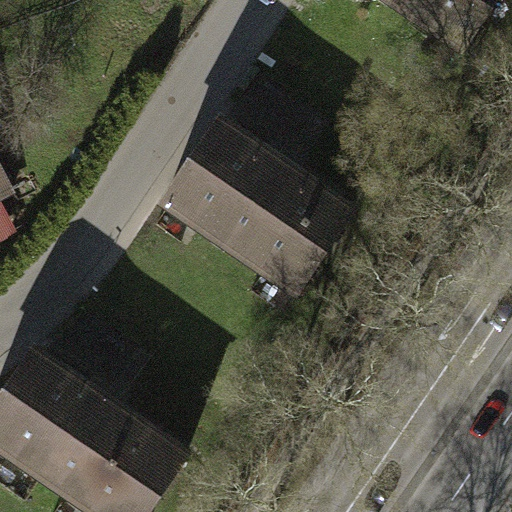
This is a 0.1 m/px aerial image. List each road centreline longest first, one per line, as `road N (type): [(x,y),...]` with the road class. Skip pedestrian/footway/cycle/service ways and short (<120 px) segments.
road 1 (residential): [(0,324),(88,236),(249,0)]
road 2 (primary): [(511,270),(347,511)]
